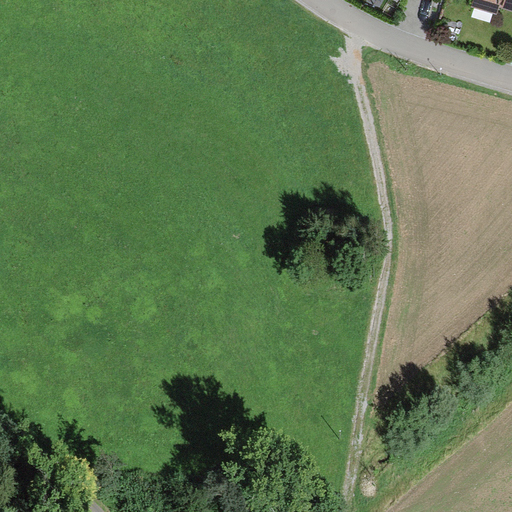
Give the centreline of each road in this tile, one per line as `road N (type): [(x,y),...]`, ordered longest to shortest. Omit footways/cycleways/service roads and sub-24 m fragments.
road 1 (track): [(343,16),(380,218),(337,511)]
road 2 (residential): [(317,0),(426,51),(511,75)]
road 3 (unclassified): [(0,415),(96,511)]
